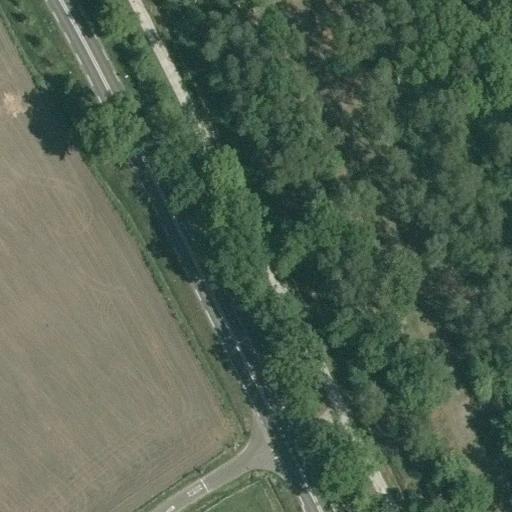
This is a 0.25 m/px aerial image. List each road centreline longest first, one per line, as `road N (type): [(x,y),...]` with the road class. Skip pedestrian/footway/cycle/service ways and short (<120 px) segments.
road 1 (secondary): [(283,442),(49,0)]
road 2 (unclassified): [(166,511),(283,442)]
